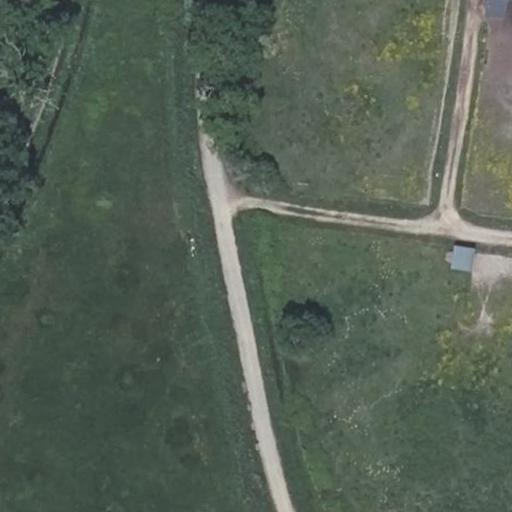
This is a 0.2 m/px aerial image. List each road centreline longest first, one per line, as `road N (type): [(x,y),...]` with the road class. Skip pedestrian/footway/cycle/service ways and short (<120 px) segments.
road 1 (track): [(298,511),(280,472),(225,179),(211,0)]
road 2 (track): [(231,210),(245,200),(511,234)]
road 3 (track): [(445,225),(475,0)]
